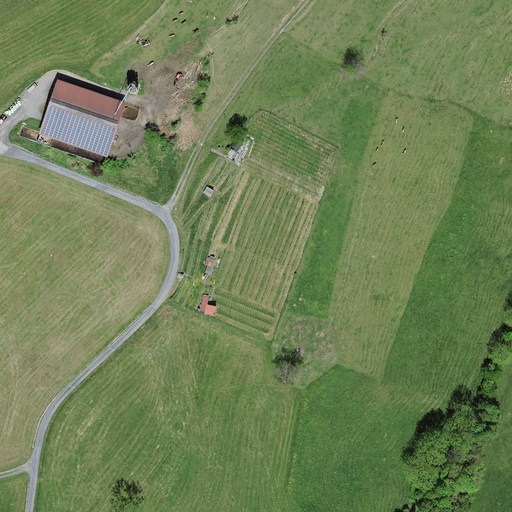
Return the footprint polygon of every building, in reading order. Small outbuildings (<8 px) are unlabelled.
[(130,101),(61,78),(43,132),(112,155),(130,101)] [(129,92),(130,92),(132,93),(133,92),(134,92),(135,90),(136,89),(136,88),(136,86),(135,85),(134,84),(132,84),(131,84),(130,84),(128,85),(128,86),(127,88),(127,89),(128,90),(129,92)] [(231,148),(237,152),(244,142),(237,138),(231,148)] [(207,188),(204,193),(210,197),(214,192),(207,188)] [(216,261),(207,257),(205,264),(208,265),(205,273),(210,275),(216,261)] [(204,314),(214,316),(216,307),(207,305),(208,298),(203,297),(199,311),(205,312),(204,314)]
